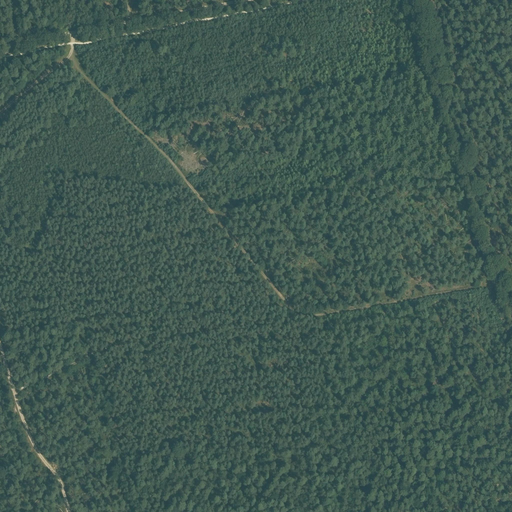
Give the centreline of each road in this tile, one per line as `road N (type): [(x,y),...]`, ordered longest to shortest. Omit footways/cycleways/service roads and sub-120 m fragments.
road 1 (track): [(502,282),(105,351),(14,392)]
road 2 (track): [(71,32),(78,69),(179,173),(297,316)]
road 3 (track): [(511,314),(412,0)]
road 4 (track): [(0,46),(244,0)]
road 5 (track): [(0,346),(38,461),(59,483),(67,511)]
